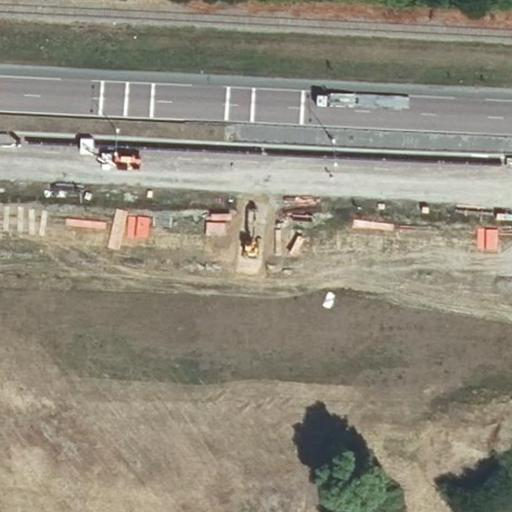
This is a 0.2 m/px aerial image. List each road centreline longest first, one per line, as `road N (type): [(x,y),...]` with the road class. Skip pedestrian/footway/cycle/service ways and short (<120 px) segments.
road 1 (secondary): [(0,155),(511,187)]
road 2 (secondary): [(511,127),(0,98)]
